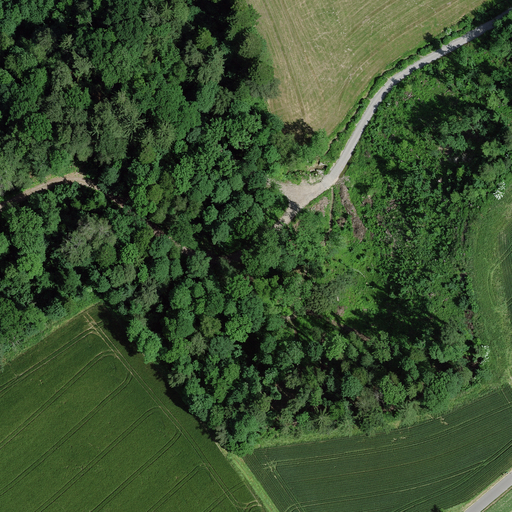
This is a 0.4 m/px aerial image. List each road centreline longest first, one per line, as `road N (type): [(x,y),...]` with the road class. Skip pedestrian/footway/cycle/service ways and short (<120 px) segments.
road 1 (track): [(511,14),(431,55),(381,95),(339,161),(282,218),(223,257),(179,247),(107,187),(81,179),(48,183),(0,207)]
road 2 (track): [(304,196),(248,164),(122,64),(80,48),(36,54),(0,71)]
